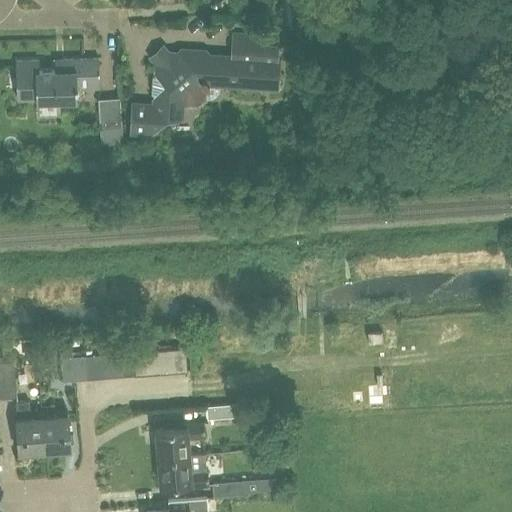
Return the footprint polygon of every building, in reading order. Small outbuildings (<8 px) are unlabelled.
[(239,0),(243,9),(264,0),(239,0)] [(231,43),(234,43),(233,56),(208,55),(205,51),(182,50),(179,53),(171,53),(169,55),(163,48),(152,58),(158,65),(156,67),(155,74),(152,77),(151,94),(154,97),(153,105),(134,104),(132,130),(149,131),(167,115),(179,116),(182,113),(183,102),(198,102),(205,97),(205,83),(276,87),(278,59),(275,58),(276,46),(265,45),(266,33),(232,31),(231,43)] [(39,59),(16,59),(17,97),(36,97),(36,100),(73,99),(78,99),(78,87),(100,87),(99,58),(65,58),(65,57),(54,57),(55,69),(39,70),(39,59)] [(100,127),(101,127),(101,136),(122,134),(122,126),(122,125),(120,97),(98,99),(100,127)] [(368,332),(369,342),(383,340),(382,330),(368,332)] [(186,373),(184,348),(170,349),(172,374),(186,373)] [(170,349),(157,350),(158,375),(172,374),(170,349)] [(157,350),(145,351),(146,376),(158,375),(157,350)] [(145,351),(131,352),(133,377),(146,376),(145,351)] [(133,377),(131,352),(108,354),(110,379),(133,377)] [(108,354),(96,355),(97,379),(110,379),(108,354)] [(96,355),(84,356),(86,380),(97,379),(96,355)] [(84,356),(72,357),(74,381),(86,380),(84,356)] [(61,382),(74,381),(72,357),(60,358),(61,382)] [(15,397),(14,386),(12,361),(0,362),(3,398),(15,397)] [(18,452),(43,450),(40,413),(29,413),(28,401),(14,402),(18,452)] [(242,403),(207,405),(207,418),(242,415),(242,403)] [(65,410),(40,413),(43,450),(68,448),(65,410)] [(181,429),(154,431),(156,458),(188,455),(187,440),(203,438),(202,424),(181,426),(181,429)] [(188,455),(156,458),(158,487),(185,485),(185,487),(206,486),(205,473),(189,474),(188,455)] [(261,491),(260,480),(248,481),(248,479),(213,482),(214,496),(249,493),(249,492),(261,491)] [(168,511),(153,511),(206,511),(205,498),(167,501),(168,511)]
